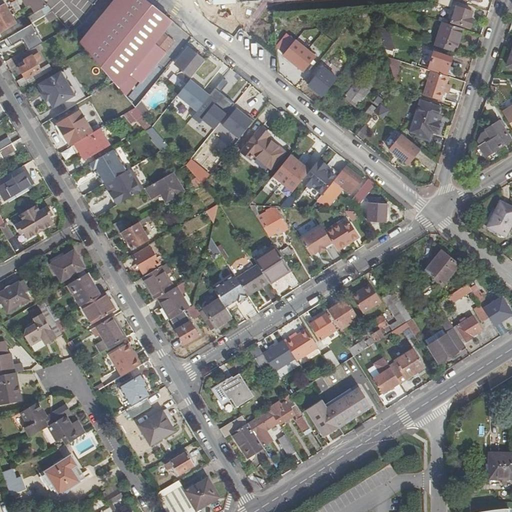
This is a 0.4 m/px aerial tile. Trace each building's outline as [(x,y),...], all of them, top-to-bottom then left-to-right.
[(23,0),(25,3),(29,1),(37,13),(29,18),(32,24),(53,12),(44,1),(42,0),(23,0)] [(145,0),(114,0),(80,43),(86,50),(114,83),(119,89),(155,43),(162,34),(172,22),(145,0)] [(451,9),(453,0),(436,0),(437,4),(451,9)] [(5,5),(0,8),(0,33),(16,24),(5,5)] [(457,8),(452,22),(470,29),(473,19),(471,18),(473,13),(457,8)] [(20,31),(4,40),(9,48),(24,39),(26,41),(21,44),(25,51),(40,42),(34,32),(58,18),(53,12),(32,24),(20,31)] [(463,30),(443,23),(435,46),(453,52),(455,47),(457,48),(463,30)] [(379,28),(384,44),(394,48),(390,31),(379,27),(379,28)] [(165,52),(167,53),(174,43),(162,34),(155,43),(165,52)] [(287,35),(276,48),(277,48),(285,55),(284,57),(303,73),(315,58),(287,35)] [(165,52),(155,43),(119,89),(126,97),(138,82),(140,83),(165,52)] [(176,65),(193,78),(205,62),(189,48),(176,65)] [(434,51),(429,69),(450,76),(453,68),(449,66),(452,57),(434,51)] [(26,78),(17,83),(20,89),(29,84),(48,73),(53,70),(50,65),(40,71),(37,65),(43,61),(39,54),(33,58),(32,56),(24,61),(27,65),(20,69),(26,78)] [(397,78),(399,61),(388,57),(396,84),(397,78)] [(308,86),(322,97),(336,80),(322,68),(308,86)] [(46,109),(72,98),(60,71),(34,83),(46,109)] [(441,101),(449,77),(432,71),(423,95),(441,101)] [(365,73),(346,95),(358,105),(372,87),(367,83),(371,78),(365,73)] [(225,74),(215,86),(226,95),(221,101),(221,105),(227,109),(230,108),(235,102),(244,108),(253,97),(225,74)] [(250,121),(233,107),(225,117),(203,100),(207,96),(186,79),(171,98),(230,146),(250,121)] [(356,108),(358,105),(346,95),(344,99),(356,108)] [(440,112),(443,104),(420,97),(411,129),(417,131),(416,134),(431,139),(434,129),(439,131),(443,120),(441,120),(438,118),(440,112)] [(378,98),(366,114),(369,117),(382,101),(378,98)] [(396,101),(382,118),(399,132),(413,114),(396,101)] [(134,107),(122,114),(128,124),(140,117),(134,107)] [(511,108),(503,114),(511,127),(511,108)] [(58,125),(71,146),(75,144),(93,133),(80,112),(58,125)] [(140,117),(135,122),(143,130),(148,125),(140,117)] [(479,147),(485,157),(511,141),(499,122),(485,130),(486,131),(480,135),(477,141),(480,146),(479,147)] [(160,151),(166,145),(150,127),(143,133),(160,151)] [(364,127),(358,135),(364,139),(370,131),(364,127)] [(260,128),(245,146),(241,151),(251,160),(254,156),(272,169),(285,153),(268,139),(270,135),(260,128)] [(93,133),(75,144),(84,160),(93,154),(97,161),(112,152),(99,129),(93,133)] [(402,134),(389,150),(408,166),(421,150),(402,134)] [(0,142),(0,151),(11,145),(12,145),(8,138),(0,142)] [(238,141),(228,153),(235,159),(241,151),(245,146),(238,141)] [(0,151),(0,154),(2,159),(15,151),(11,145),(0,151)] [(204,159),(192,174),(196,178),(202,185),(216,168),(204,159)] [(318,185),(320,187),(327,192),(334,182),(341,173),(333,167),(318,185)] [(334,182),(343,189),(349,194),(354,187),(356,188),(362,180),(346,167),(341,173),(334,182)] [(288,176),(280,169),(265,188),(271,194),(277,186),(296,201),(307,187),(290,173),(288,176)] [(106,170),(87,182),(98,202),(113,193),(108,184),(112,181),(106,170)] [(1,190),(0,191),(0,192),(5,201),(34,183),(26,172),(0,188),(1,190)] [(173,173),(146,189),(152,199),(161,194),(166,203),(184,192),(173,173)] [(202,185),(196,178),(189,182),(194,191),(203,186),(202,185)] [(348,207),(354,212),(375,186),(369,180),(348,207)] [(330,206),(343,189),(334,182),(327,192),(322,198),(319,202),(330,206)] [(322,198),(327,192),(320,187),(316,193),(322,198)] [(243,200),(242,206),(250,207),(255,200),(250,196),(247,200),(243,200)] [(380,201),(369,201),(368,221),(386,222),(387,205),(380,205),(380,201)] [(511,223),(511,207),(500,202),(486,228),(505,237),(511,223)] [(36,206),(20,215),(24,222),(15,227),(20,234),(23,233),(27,240),(54,224),(50,217),(53,215),(49,207),(40,212),(36,206)] [(359,209),(354,212),(358,217),(360,221),(365,218),(359,209)] [(258,219),(270,237),(278,233),(279,235),(289,230),(276,211),(273,210),(258,219)] [(354,212),(346,212),(352,221),(358,217),(354,212)] [(113,225),(118,235),(122,232),(128,229),(122,220),(113,225)] [(15,237),(6,223),(0,226),(0,227),(8,241),(15,237)] [(128,229),(122,232),(133,250),(148,240),(138,223),(128,229)] [(339,225),(326,233),(331,241),(334,245),(337,250),(345,245),(345,246),(352,242),(353,242),(359,239),(350,224),(342,229),(339,225)] [(326,233),(323,228),(322,227),(312,233),(315,238),(305,245),(311,254),(318,250),(319,251),(325,247),(324,246),(331,241),(326,233)] [(274,244),(276,247),(278,250),(284,247),(280,241),(274,244)] [(149,246),(133,255),(144,274),(160,264),(149,246)] [(220,246),(217,248),(225,261),(228,258),(220,246)] [(269,283),(290,270),(278,250),(276,247),(255,260),(258,265),(269,283)] [(288,248),(283,251),(287,257),(292,254),(288,248)] [(74,252),(52,265),(62,282),(84,269),(74,252)] [(442,252),(425,272),(443,286),(459,265),(442,252)] [(166,265),(161,267),(166,276),(171,272),(166,265)] [(258,265),(237,279),(247,294),(255,289),(256,291),(269,283),(258,265)] [(174,289),(166,276),(161,267),(144,277),(149,285),(147,286),(155,300),(157,299),(174,289)] [(81,306),(82,306),(99,296),(87,275),(69,285),(81,306)] [(219,298),(229,313),(241,305),(239,302),(248,297),(247,294),(237,279),(235,276),(214,290),(219,298)] [(24,280),(0,293),(0,297),(9,313),(29,300),(25,294),(30,291),(24,280)] [(348,297),(361,315),(381,301),(368,283),(348,297)] [(188,310),(189,309),(177,287),(174,289),(157,299),(161,305),(163,304),(172,319),(184,312),(188,310)] [(486,287),(478,293),(481,299),(490,293),(486,287)] [(99,296),(82,306),(93,324),(115,310),(105,293),(99,296)] [(390,297),(388,294),(382,298),(397,322),(389,327),(393,332),(406,323),(390,297)] [(406,323),(411,320),(394,294),(390,297),(406,323)] [(60,319),(48,298),(43,300),(47,306),(56,322),(60,319)] [(219,298),(203,309),(215,328),(232,318),(229,313),(219,298)] [(511,313),(502,298),(484,310),(486,313),(493,325),(494,327),(511,315),(511,313)] [(359,319),(347,300),(329,311),(341,330),(359,319)] [(189,309),(188,310),(193,318),(200,314),(199,312),(195,305),(189,309)] [(42,314),(34,319),(35,321),(27,326),(22,333),(30,345),(42,337),(46,344),(63,334),(62,333),(56,322),(47,306),(40,311),(42,314)] [(199,312),(200,314),(211,331),(215,328),(203,309),(199,312)] [(42,314),(40,311),(40,310),(31,315),(34,319),(42,314)] [(199,336),(184,312),(172,319),(169,321),(185,345),(199,336)] [(320,341),(336,330),(326,313),(309,324),(320,341)] [(493,325),(486,313),(479,318),(487,329),(493,325)] [(382,317),(364,328),(374,344),(387,336),(386,334),(390,332),(387,327),(388,327),(382,317)] [(472,317),(454,329),(464,344),(473,338),(472,337),(481,331),(472,317)] [(114,318),(92,330),(96,337),(101,334),(104,340),(109,349),(126,339),(114,318)] [(56,322),(62,333),(67,330),(61,319),(60,319),(56,322)] [(454,329),(448,319),(439,325),(441,329),(424,340),(439,364),(449,357),(450,359),(467,348),(464,344),(454,329)] [(411,320),(406,323),(414,336),(419,332),(411,320)] [(414,336),(406,323),(393,332),(392,333),(395,337),(404,332),(410,340),(415,337),(414,336)] [(318,348),(307,331),(298,336),(293,339),(292,337),(284,342),(295,359),(297,362),(318,348)] [(109,349),(104,340),(96,345),(101,353),(109,349)] [(295,359),(284,342),(263,355),(270,366),(274,373),(295,359)] [(354,357),(368,348),(364,342),(349,350),(354,357)] [(0,343),(0,376),(16,373),(13,354),(4,355),(1,343),(0,343)] [(123,377),(142,366),(130,344),(110,355),(123,377)] [(270,366),(263,355),(258,348),(251,352),(262,371),(270,366)] [(396,362),(389,366),(400,383),(424,368),(413,350),(395,361),(396,362)] [(331,351),(323,356),(332,370),(334,369),(340,365),(331,351)] [(383,394),(400,383),(389,366),(384,359),(375,364),(381,374),(373,379),(383,394)] [(0,405),(21,401),(16,373),(0,376),(0,405)] [(128,410),(146,399),(156,393),(144,373),(118,389),(124,399),(122,400),(128,410)] [(232,379),(221,386),(235,408),(252,397),(239,376),(233,380),(232,379)] [(306,410),(324,437),(372,406),(359,387),(327,408),(322,400),(306,410)] [(290,397),(286,399),(296,415),(300,412),(290,397)] [(151,407),(146,399),(128,410),(127,410),(132,418),(151,407)] [(277,423),(279,426),(293,417),(283,401),(269,410),(277,423)] [(25,429),(30,437),(48,427),(66,416),(71,413),(66,405),(47,417),(39,403),(21,413),(29,426),(25,429)] [(269,410),(248,424),(263,447),(272,441),(265,431),(277,423),(269,410)] [(162,412),(139,426),(150,445),(173,431),(162,412)] [(66,416),(48,427),(57,441),(62,438),(66,445),(85,434),(79,423),(73,427),(66,416)] [(242,417),(220,431),(225,439),(232,434),(247,424),(242,417)] [(312,431),(303,417),(296,421),(305,436),(312,431)] [(263,447),(248,424),(247,424),(232,434),(241,448),(243,447),(249,457),(263,448),(263,447)] [(296,452),(285,436),(279,440),(289,456),(296,452)] [(187,453),(166,465),(169,470),(174,467),(179,475),(195,466),(187,453)] [(511,453),(490,454),(490,479),(511,479),(511,453)] [(60,494),(80,482),(72,469),(77,466),(71,457),(46,473),(47,474),(60,494)] [(12,470),(3,474),(11,496),(26,490),(21,478),(16,480),(12,470)] [(156,494),(166,511),(194,511),(218,498),(208,479),(185,492),(179,481),(156,494)] [(112,488),(101,495),(108,506),(122,497),(118,490),(114,492),(112,488)]
